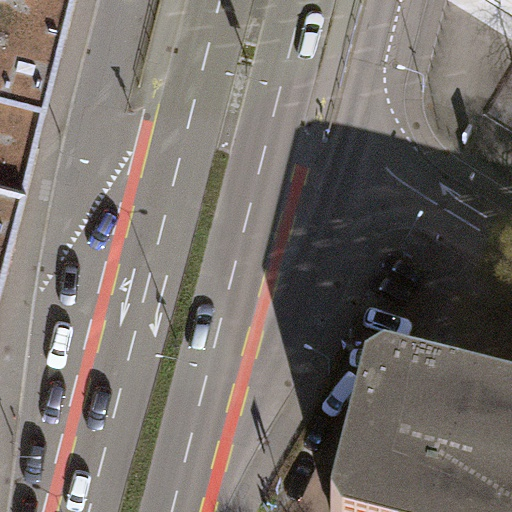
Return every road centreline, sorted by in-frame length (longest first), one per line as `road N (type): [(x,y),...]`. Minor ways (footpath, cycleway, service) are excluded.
road 1 (tertiary): [(202,401),(303,0)]
road 2 (tertiary): [(221,0),(126,380)]
road 3 (tertiary): [(129,0),(105,99),(102,168),(126,380)]
road 4 (tertiary): [(202,401),(307,267),(356,158)]
road 5 (residential): [(511,249),(356,158)]
road 6 (tertiary): [(356,158),(399,0)]
road 7 (tertiary): [(126,380),(91,511)]
